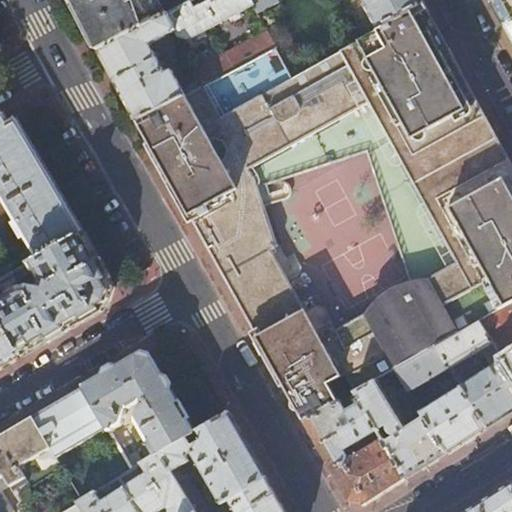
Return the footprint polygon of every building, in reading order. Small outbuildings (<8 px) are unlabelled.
[(73,0),(100,52),(164,17),(155,0),(73,0)] [(137,121),(278,47),(269,31),(192,73),(196,82),(183,90),(172,71),(165,74),(150,45),(175,31),(177,35),(189,39),(255,6),(251,0),(196,0),(164,17),(100,52),(120,89),(137,121)] [(251,0),(255,6),(259,14),(279,3),(277,0),(251,0)] [(365,6),(378,31),(426,5),(423,0),(374,0),(375,1),(365,6)] [(511,0),(489,0),(504,27),(511,22),(511,0)] [(295,78),(318,122),(372,92),(446,51),(427,16),(431,14),(426,5),(378,31),(365,38),(295,78)] [(427,16),(446,51),(450,49),(439,29),(431,14),(427,16)] [(183,208),(247,172),(323,130),(318,122),(295,78),(278,47),(137,121),(141,129),(143,127),(177,190),(176,194),(183,208)] [(379,127),(396,158),(467,119),(462,117),(450,95),(435,67),(454,57),(450,49),(446,51),(372,92),(318,122),(323,130),(382,97),(394,120),(379,127)] [(435,67),(450,95),(452,94),(454,93),(457,91),(459,89),(461,86),(462,82),(460,68),(454,57),(435,67)] [(38,260),(82,233),(45,169),(16,119),(8,124),(2,115),(0,115),(0,195),(17,224),(14,226),(22,240),(25,238),(38,260)] [(273,248),(247,172),(183,208),(186,213),(190,216),(193,215),(202,230),(199,233),(199,236),(210,255),(211,254),(215,261),(214,262),(224,279),(225,279),(228,284),(227,285),(246,318),(246,317),(253,329),(252,330),(284,386),(289,394),(290,393),(303,414),(301,416),(304,421),(355,393),(376,381),(396,370),(438,347),(480,323),(511,305),(511,212),(507,209),(501,199),(500,186),(478,147),(478,142),(478,137),(477,132),(475,128),(472,124),(467,120),(467,119),(396,158),(460,273),(320,350),(267,251),(273,248)] [(0,282),(0,320),(20,356),(108,305),(112,290),(99,266),(82,233),(38,260),(29,265),(34,273),(36,271),(42,279),(41,287),(31,286),(20,288),(13,275),(0,282)] [(511,305),(480,323),(511,373),(511,305)] [(0,368),(20,356),(0,320),(0,368)] [(451,368),(457,379),(462,387),(487,428),(511,412),(511,373),(480,323),(438,347),(451,368)] [(451,368),(438,347),(396,370),(409,392),(451,368)] [(108,429),(110,433),(122,426),(126,410),(140,402),(143,406),(138,409),(136,423),(138,427),(132,431),(139,444),(145,440),(149,446),(145,448),(148,454),(152,452),(156,457),(161,453),(185,439),(194,433),(176,401),(154,363),(137,358),(84,389),(108,429)] [(422,413),(447,453),(487,428),(462,387),(457,379),(442,390),(447,397),(422,413)] [(407,478),(447,453),(422,413),(418,407),(399,419),(376,381),(355,393),(371,419),(382,413),(382,418),(387,422),(376,428),(407,478)] [(56,459),(108,429),(84,389),(60,403),(33,419),(51,450),(56,459)] [(371,419),(355,393),(304,421),(330,466),(350,503),(363,506),(407,478),(376,428),(354,441),(349,432),(371,419)] [(185,439),(161,453),(173,473),(190,463),(195,470),(199,467),(221,503),(229,499),(265,476),(250,451),(228,413),(198,431),(203,440),(190,448),(185,439)] [(20,469),(51,450),(33,419),(0,437),(0,511),(13,511),(3,492),(9,488),(13,493),(27,483),(20,469)] [(156,457),(142,465),(148,475),(126,488),(140,511),(159,511),(169,506),(171,510),(170,511),(197,511),(177,479),(173,473),(161,453),(156,457)] [(136,456),(127,461),(132,471),(142,465),(136,456)] [(186,474),(177,479),(197,511),(206,511),(209,511),(186,474)] [(286,511),(265,476),(229,499),(236,511),(286,511)] [(511,511),(511,484),(484,502),(468,511),(511,511)] [(140,511),(126,488),(101,503),(95,493),(78,503),(83,511),(140,511)] [(83,511),(78,503),(63,511),(83,511)]
